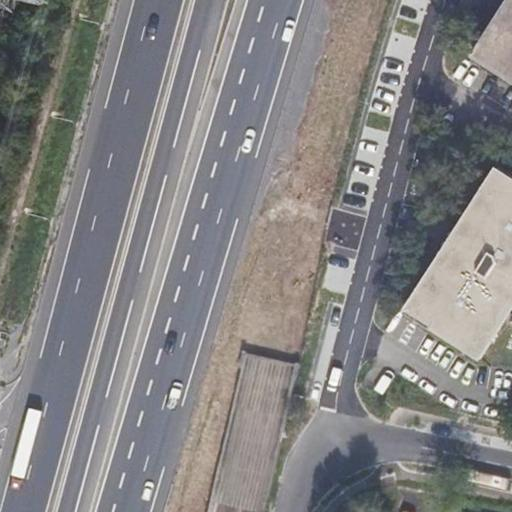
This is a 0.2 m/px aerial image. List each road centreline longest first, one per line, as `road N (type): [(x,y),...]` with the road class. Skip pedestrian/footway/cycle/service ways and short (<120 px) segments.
road 1 (motorway): [(127,511),(276,0)]
road 2 (motorway): [(66,511),(203,0)]
road 3 (motorway): [(152,0),(17,511)]
road 4 (unclassified): [(444,0),(322,446)]
road 5 (unclassified): [(511,467),(363,437),(322,446)]
